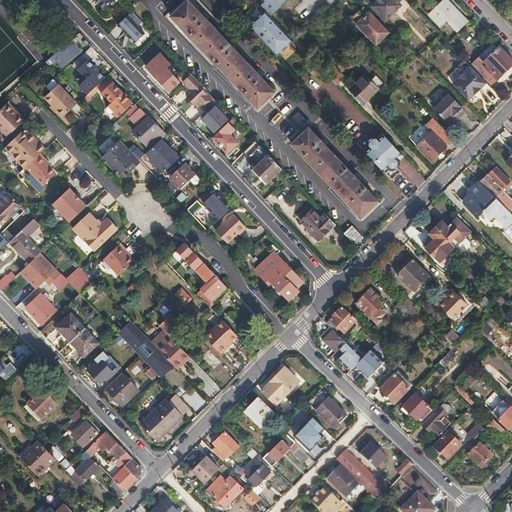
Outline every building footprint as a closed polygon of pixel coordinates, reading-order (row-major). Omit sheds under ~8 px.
[(95,0),(104,10),(110,5),(114,0),(95,0)] [(188,0),(172,16),(201,48),(244,92),(258,107),(274,92),(247,63),(209,23),(188,0)] [(263,4),(272,15),(283,6),(282,5),(287,0),(288,1),(288,0),(266,0),(267,0),(263,4)] [(378,0),(372,6),(386,20),(401,6),(398,2),(400,0),(378,0)] [(458,31),(468,22),(445,0),(443,0),(429,14),(440,26),(447,20),(458,31)] [(364,7),(352,18),(352,20),(376,44),(388,32),(364,7)] [(131,11),(117,25),(134,43),(145,32),(137,24),(141,20),(131,11)] [(265,11),(249,26),(276,56),(293,41),(265,11)] [(72,40),(71,41),(66,46),(46,62),(49,65),(55,61),(61,68),(81,51),(72,40)] [(492,84),(498,79),(511,65),(511,59),(500,47),(497,49),(492,44),(472,63),(492,84)] [(379,50),(373,55),(384,67),(390,62),(379,50)] [(169,91),(180,81),(177,78),(167,68),(171,64),(161,53),(146,67),(169,91)] [(96,86),(105,78),(88,59),(78,69),(87,78),(79,85),(88,94),(96,86)] [(511,65),(498,79),(500,81),(505,80),(511,73),(511,65)] [(334,66),(326,72),(337,84),(344,77),(334,66)] [(474,70),(471,67),(453,85),(470,101),(487,83),(474,70)] [(217,100),(191,73),(183,81),(192,91),(186,96),(194,105),(197,102),(205,111),(217,100)] [(133,103),(107,76),(105,78),(96,86),(112,102),(108,105),(114,111),(119,116),(133,103)] [(365,76),(350,90),(362,103),(377,89),(365,76)] [(60,85),(46,97),(63,116),(77,104),(60,85)] [(436,107),(448,121),(453,116),(457,119),(464,112),(448,95),(436,107)] [(305,123),(285,96),(274,103),(280,111),(269,119),(283,138),(293,130),(294,131),(305,123)] [(10,101),(8,103),(16,110),(16,111),(17,109),(10,101)] [(16,110),(8,103),(0,110),(0,129),(8,137),(25,121),(19,114),(17,116),(14,112),(16,110)] [(114,111),(108,105),(106,108),(105,111),(108,114),(111,113),(114,111)] [(135,105),(128,111),(132,115),(139,109),(135,105)] [(215,106),(202,119),(214,132),(228,120),(215,106)] [(139,109),(132,115),(126,122),(130,127),(144,114),(139,109)] [(420,110),(412,118),(417,124),(421,120),(423,122),(428,118),(420,110)] [(453,116),(448,121),(451,124),(457,119),(453,116)] [(133,132),(149,149),(161,139),(166,135),(149,117),(133,132)] [(234,117),(212,137),(227,153),(238,142),(230,133),(235,129),(237,131),(242,126),(234,117)] [(453,139),(439,125),(418,146),(432,160),(453,139)] [(308,128),(292,144),(315,168),(338,192),(361,217),(376,202),(376,201),(354,177),(326,147),(308,128)] [(27,129),(24,132),(28,137),(32,134),(27,129)] [(414,141),(423,133),(419,129),(410,137),(414,141)] [(6,149),(25,170),(28,167),(41,154),(46,149),(41,144),(39,146),(34,140),(36,138),(32,134),(28,137),(24,132),(13,142),(18,147),(14,150),(10,146),(6,149)] [(404,156),(382,132),(372,141),(371,139),(368,142),(367,147),(363,150),(385,174),(389,170),(394,169),(397,166),(395,164),(404,156)] [(149,149),(146,153),(164,172),(179,158),(161,139),(149,149)] [(132,153),(121,141),(115,147),(111,147),(107,150),(107,154),(103,159),(119,177),(126,170),(130,167),(134,170),(142,163),(138,160),(132,153)] [(256,141),(244,152),(250,160),(253,157),(258,163),(252,168),(266,183),(282,168),(267,152),(256,141)] [(137,148),(132,153),(138,160),(144,155),(137,148)] [(41,154),(28,167),(44,185),(56,174),(46,163),(47,161),(41,154)] [(184,163),(170,177),(181,188),(190,180),(196,175),(184,163)] [(496,167),(488,175),(503,190),(511,182),(496,167)] [(44,185),(33,173),(28,178),(40,192),(46,187),(44,185)] [(196,175),(190,180),(194,184),(196,184),(199,181),(199,179),(196,175)] [(503,190),(488,175),(481,182),(502,203),(509,196),(507,193),(503,190)] [(481,182),(479,180),(475,185),(473,183),(467,188),(469,190),(460,199),(474,214),(479,219),(485,212),(494,220),(496,217),(500,221),(508,229),(511,225),(511,213),(510,211),(502,203),(481,182)] [(405,181),(398,187),(409,198),(415,192),(405,181)] [(511,185),(511,183),(511,182),(503,190),(507,193),(511,188),(511,187),(511,185)] [(54,205),(72,223),(88,208),(87,207),(81,200),(71,190),(54,205)] [(180,203),(188,196),(183,190),(175,197),(180,203)] [(0,221),(7,214),(9,217),(21,205),(9,192),(0,201),(0,221)] [(210,213),(218,221),(231,208),(215,192),(208,199),(215,208),(210,213)] [(202,205),(198,200),(187,211),(192,215),(202,205)] [(336,224),(325,213),(320,218),(313,210),(301,220),(308,228),(308,229),(312,234),(310,235),(311,238),(315,241),(318,241),(324,235),(326,236),(328,237),(331,234),(331,232),(329,230),(336,224)] [(96,220),(91,215),(90,214),(74,228),(96,251),(118,229),(108,219),(100,227),(96,222),(97,221),(96,220)] [(228,243),(239,233),(245,227),(234,215),(217,232),(228,243)] [(34,219),(10,242),(29,263),(41,252),(27,237),(40,225),(34,219)] [(443,222),(437,228),(449,241),(456,248),(457,246),(466,237),(470,233),(457,220),(449,228),(443,222)] [(348,237),(352,242),(359,234),(352,226),(344,233),(348,237)] [(245,227),(239,233),(241,235),(247,228),(245,227)] [(449,241),(437,228),(430,235),(432,237),(424,246),(434,256),(449,241)] [(1,233),(0,234),(0,251),(10,242),(1,233)] [(466,237),(457,246),(463,252),(468,251),(472,247),(472,242),(466,237)] [(185,243),(178,250),(188,262),(198,272),(208,283),(216,276),(206,265),(195,254),(185,243)] [(129,256),(119,246),(104,260),(119,276),(134,261),(129,256)] [(274,253),(271,256),(283,268),(285,265),(274,253)] [(283,268),(271,256),(256,271),(269,285),(271,282),(289,300),(298,292),(295,289),(297,286),(297,277),(285,265),(283,268)] [(443,258),(437,265),(446,273),(451,265),(443,258)] [(413,260),(398,276),(414,290),(429,275),(413,260)] [(83,270),(75,262),(72,265),(80,273),(83,270)] [(7,275),(0,280),(0,290),(0,291),(15,276),(12,273),(8,276),(7,275)] [(53,283),(71,302),(80,294),(73,287),(62,274),(53,283)] [(73,287),(80,294),(94,281),(87,274),(73,287)] [(197,294),(202,299),(211,308),(215,304),(212,301),(226,287),(216,276),(208,283),(197,294)] [(180,286),(172,295),(184,306),(193,297),(180,286)] [(212,301),(215,304),(216,302),(229,290),(226,287),(212,301)] [(370,289),(356,304),(378,324),(381,320),(380,318),(383,314),(378,309),(384,302),(370,289)] [(448,297),(440,305),(453,318),(467,304),(452,289),(446,295),(448,297)] [(41,294),(26,308),(41,324),(57,310),(48,302),(51,300),(46,295),(44,297),(41,294)] [(80,294),(71,302),(77,308),(85,299),(80,294)] [(411,309),(402,301),(397,307),(405,315),(411,309)] [(342,307),(330,319),(340,329),(344,333),(353,324),(355,326),(355,329),(358,331),(363,326),(357,320),(356,321),(342,307)] [(57,327),(71,342),(85,328),(71,313),(57,327)] [(170,314),(159,324),(171,336),(181,325),(180,324),(183,321),(175,313),(172,315),(170,314)] [(489,317),(478,329),(485,336),(496,324),(489,317)] [(330,319),(327,323),(331,327),(336,333),(340,329),(330,319)] [(144,333),(131,320),(118,332),(162,378),(174,366),(144,333)] [(237,336),(222,320),(205,337),(212,345),(221,354),(227,348),(226,346),(231,342),(237,336)] [(157,321),(144,333),(174,366),(175,368),(188,355),(171,336),(159,324),(157,321)] [(336,333),(331,327),(328,331),(331,333),(330,335),(326,332),(321,338),(336,352),(338,350),(346,342),(336,333)] [(85,328),(71,342),(84,356),(98,343),(85,328)] [(347,342),(346,342),(338,350),(343,355),(338,359),(350,371),(355,366),(362,358),(347,342)] [(455,347),(449,342),(447,345),(452,350),(455,347)] [(372,348),(362,358),(355,366),(361,372),(364,370),(370,376),(385,361),(372,348)] [(102,350),(89,363),(90,365),(88,368),(89,370),(89,371),(100,383),(111,373),(113,376),(118,371),(113,365),(110,368),(103,361),(108,356),(102,350)] [(451,350),(440,362),(446,367),(457,356),(451,350)] [(190,357),(188,355),(175,368),(177,369),(190,357)] [(0,363),(0,372),(6,379),(17,369),(11,362),(5,368),(0,363)] [(287,365),(262,391),(277,405),(301,379),(287,365)] [(391,370),(377,385),(396,404),(410,388),(391,370)] [(122,373),(106,388),(123,406),(139,390),(122,373)] [(459,384),(455,388),(473,405),(477,402),(459,384)] [(320,388),(308,401),(333,426),(345,414),(320,388)] [(56,404),(42,389),(27,403),(27,404),(41,418),(42,418),(56,404)] [(189,408),(176,394),(168,401),(182,415),(189,408)] [(404,407),(420,423),(433,410),(416,394),(404,407)] [(277,414),(259,397),(245,411),(261,426),(266,421),(268,423),(277,414)] [(182,415),(168,401),(167,399),(141,425),(157,441),(162,436),(158,432),(162,428),(166,432),(183,416),(182,415)] [(511,425),(511,406),(511,407),(503,400),(492,412),(509,428),(511,425)] [(41,418),(27,404),(24,407),(38,421),(41,418)] [(87,412),(82,406),(69,418),(75,424),(87,412)] [(434,429),(442,437),(448,431),(449,430),(447,427),(451,423),(444,416),(447,413),(440,407),(423,424),(431,432),(434,429)] [(308,421),(294,435),(309,450),(323,436),(320,433),(324,429),(315,419),(311,423),(308,421)] [(504,430),(494,420),(489,425),(499,435),(504,430)] [(86,421),(78,429),(89,440),(97,433),(86,421)] [(474,440),(476,438),(485,429),(479,423),(468,433),(474,440)] [(280,431),(285,437),(287,434),(293,429),(287,424),(280,431)] [(442,437),(434,445),(448,458),(462,444),(448,431),(442,437)] [(224,432),(214,443),(218,446),(213,452),(224,462),(229,456),(239,446),(224,432)] [(104,433),(92,445),(97,451),(99,448),(103,452),(106,448),(114,456),(110,459),(114,463),(121,470),(133,459),(121,447),(119,448),(104,433)] [(285,437),(264,458),(269,463),(272,466),(295,442),(287,434),(285,437)] [(474,440),(465,449),(469,453),(469,454),(481,466),(492,455),(476,438),(474,440)] [(38,441),(20,457),(38,476),(56,459),(48,451),(38,441)] [(373,441),(361,454),(376,469),(389,456),(373,441)] [(92,445),(85,451),(91,456),(97,451),(92,445)] [(310,457),(298,446),(293,451),(304,463),(310,457)] [(85,451),(80,456),(85,462),(72,475),(81,484),(99,467),(90,458),(91,456),(85,451)] [(347,451),(338,460),(380,499),(393,485),(388,481),(381,474),(376,469),(361,454),(359,453),(352,456),(347,451)] [(66,452),(58,460),(66,468),(74,461),(66,452)] [(256,455),(255,457),(265,467),(269,463),(264,458),(258,453),(256,455)] [(191,470),(205,483),(215,473),(218,470),(219,469),(206,455),(191,470)] [(255,457),(237,475),(240,478),(244,473),(250,478),(249,479),(257,486),(270,472),(265,467),(255,457)] [(141,468),(133,459),(121,470),(112,479),(116,482),(124,491),(125,491),(141,474),(141,468)] [(413,465),(407,459),(396,471),(401,476),(413,465)] [(360,484),(338,464),(334,467),(338,470),(328,480),(346,497),(360,484)] [(221,475),(206,491),(213,497),(214,496),(218,500),(216,501),(219,505),(221,503),(225,507),(243,489),(230,477),(226,481),(221,475)] [(257,486),(249,479),(245,483),(252,489),(253,490),(257,486)] [(110,488),(119,496),(124,491),(116,482),(110,488)] [(316,497),(312,502),(322,511),(333,511),(341,504),(325,488),(321,493),(319,495),(316,497)] [(253,490),(252,489),(244,497),(252,505),(260,497),(253,490)] [(418,494),(401,510),(402,511),(432,511),(435,510),(418,494)] [(182,511),(183,511),(181,509),(177,511),(176,511),(166,501),(155,511),(182,511)]
